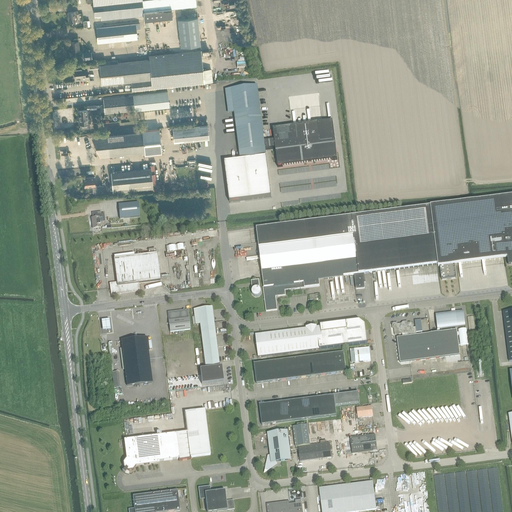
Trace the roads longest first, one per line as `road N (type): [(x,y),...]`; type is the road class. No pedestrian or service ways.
road 1 (primary): [(51,210),(25,0)]
road 2 (unclassified): [(229,290),(67,310)]
road 3 (unclassified): [(393,468),(373,309)]
road 4 (unclassified): [(373,309),(233,327)]
road 5 (unclassified): [(511,292),(373,309)]
road 6 (unclassified): [(256,481),(393,468)]
road 7 (primary): [(72,383),(88,511)]
